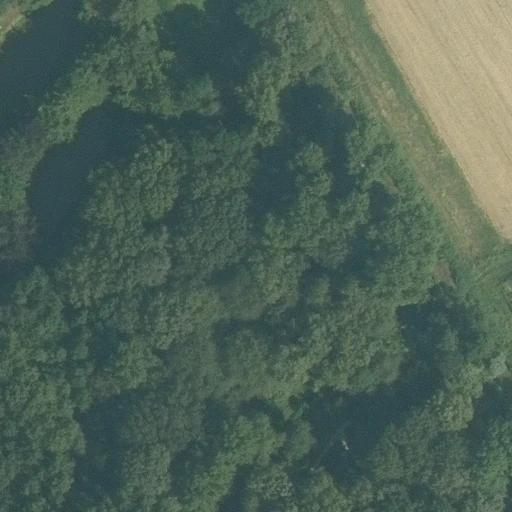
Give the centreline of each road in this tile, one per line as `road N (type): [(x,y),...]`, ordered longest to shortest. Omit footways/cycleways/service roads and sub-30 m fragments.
road 1 (track): [(182,123),(11,328)]
road 2 (track): [(365,313),(193,511)]
